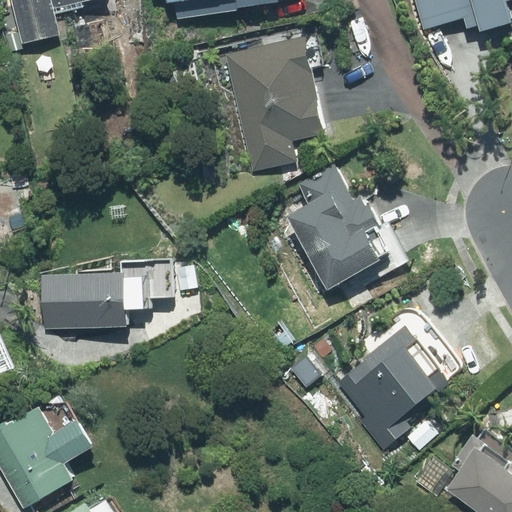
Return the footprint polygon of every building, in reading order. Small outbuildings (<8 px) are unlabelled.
[(16,0),(27,43),(65,34),(59,9),(97,0),(16,0)] [(174,0),(178,19),(241,9),(240,5),(273,0),(174,0)] [(511,0),(419,0),(427,27),(471,16),(474,27),(488,23),(490,31),(511,24),(511,0)] [(332,133),(313,36),(231,53),(255,172),(303,161),(299,140),(332,133)] [(337,290),(394,259),(391,255),(399,250),(388,230),(391,229),(377,204),(373,206),(368,197),(361,200),(341,163),(303,184),(314,205),(296,215),(337,290)] [(202,287),(198,265),(180,269),(184,291),(202,287)] [(48,329),(135,325),(133,271),(45,275),(48,329)] [(359,415),(387,451),(417,427),(413,421),(441,399),(439,398),(458,383),(454,379),(461,373),(414,314),(367,351),(371,356),(366,360),(368,362),(343,382),(365,410),(359,415)] [(190,403),(180,395),(172,405),(182,414),(190,403)] [(0,454),(28,507),(81,479),(72,463),(103,446),(88,418),(61,432),(47,406),(14,424),(12,420),(0,426),(0,454)] [(455,490),(486,511),(511,511),(511,445),(492,431),(487,438),(481,434),(458,466),(467,473),(455,490)] [(100,511),(94,502),(77,511),(100,511)]
